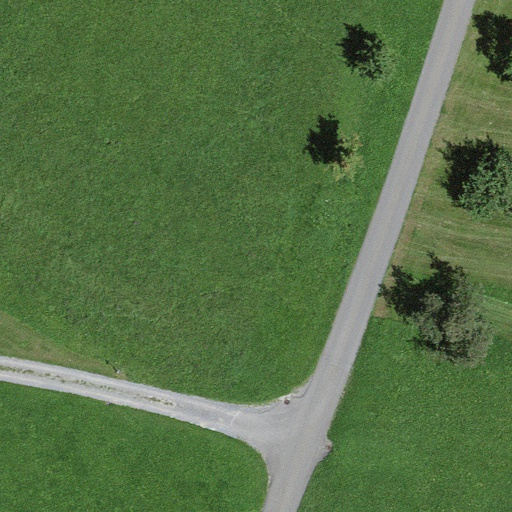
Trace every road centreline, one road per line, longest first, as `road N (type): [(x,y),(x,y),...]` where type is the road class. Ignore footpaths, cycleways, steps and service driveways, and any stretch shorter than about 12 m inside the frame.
road 1 (track): [(464,0),(286,511)]
road 2 (track): [(0,372),(101,390),(306,450)]
